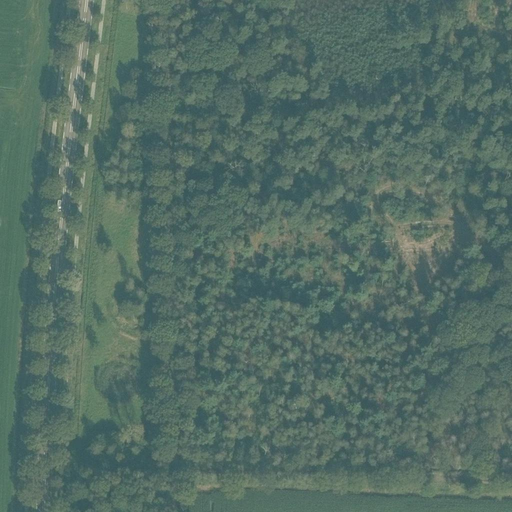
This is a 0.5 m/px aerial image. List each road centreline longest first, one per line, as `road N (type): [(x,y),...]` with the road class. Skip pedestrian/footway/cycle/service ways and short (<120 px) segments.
road 1 (primary): [(42,511),(87,0)]
road 2 (track): [(162,0),(173,476)]
road 3 (track): [(173,476),(511,486)]
